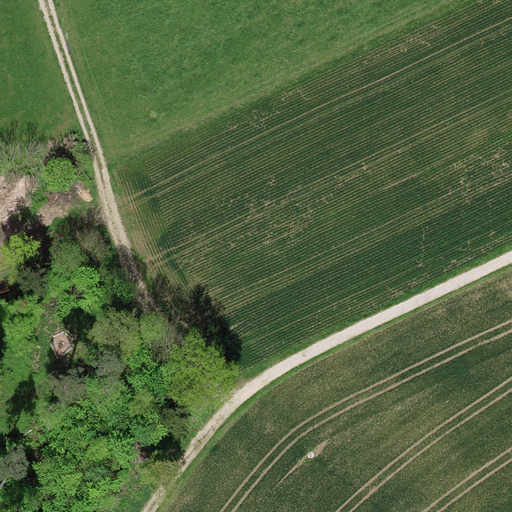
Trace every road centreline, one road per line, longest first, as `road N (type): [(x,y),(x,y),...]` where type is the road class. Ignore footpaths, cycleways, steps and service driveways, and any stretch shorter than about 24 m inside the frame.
road 1 (track): [(511,258),(334,340),(236,398),(148,511)]
road 2 (track): [(236,398),(131,256),(46,0)]
road 3 (track): [(116,220),(0,269)]
